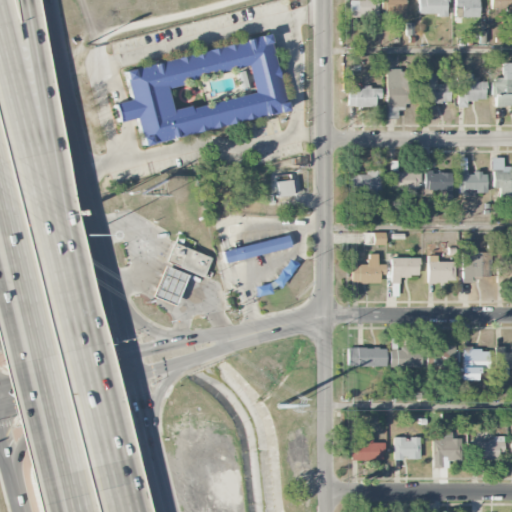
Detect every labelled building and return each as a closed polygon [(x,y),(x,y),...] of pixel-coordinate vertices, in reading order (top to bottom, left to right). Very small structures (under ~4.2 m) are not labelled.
[(403,18),(404,0),(380,0),(381,12),(397,12),(396,18),(403,18)] [(416,0),(417,15),(446,15),(445,0),(416,0)] [(477,17),(477,0),(453,0),(453,7),(460,7),(460,17),(477,17)] [(511,0),(489,0),(489,12),(511,12),(511,0)] [(122,67),(129,99),(114,102),(118,122),(135,119),(140,142),(284,113),(269,37),(122,67)] [(511,63),(501,63),(501,78),(493,78),(493,106),(511,105),(511,63)] [(396,117),(396,111),(403,111),(403,104),(409,104),(409,69),(385,69),(386,118),(396,117)] [(466,108),(466,100),(484,100),(485,82),(471,81),(471,74),(457,73),(456,107),(466,108)] [(421,74),(421,104),(446,105),(446,85),(435,85),(435,74),(421,74)] [(379,87),(346,88),(347,107),(374,106),(373,99),(379,98),(379,87)] [(491,188),(498,188),(498,198),(511,197),(511,167),(502,167),(501,158),(490,158),(491,188)] [(365,175),(349,175),(349,193),(379,194),(379,171),(365,170),(365,175)] [(485,173),(465,173),(465,170),(457,170),(458,191),(485,191),(485,173)] [(388,172),(389,191),(418,190),(417,171),(388,172)] [(450,172),(422,172),(423,190),(440,190),(440,201),(450,201),(450,172)] [(276,197),(291,195),(289,180),(274,183),(276,197)] [(224,262),(289,247),(286,235),(221,250),(224,262)] [(202,276),(210,257),(172,242),(164,262),(202,276)] [(471,243),(460,243),(459,282),(470,283),(471,278),(486,278),(487,253),(471,252),(471,243)] [(350,265),(350,283),(378,283),(378,275),(384,275),(384,264),(376,264),(376,254),(366,254),(366,264),(350,265)] [(453,282),(453,262),(436,262),(435,256),(426,256),(426,283),(453,282)] [(417,258),(388,258),(389,284),(397,283),(397,276),(418,276),(417,258)] [(496,281),(511,280),(511,263),(496,264),(496,281)] [(149,297),(172,306),(184,274),(162,265),(149,297)] [(388,350),(388,368),(420,367),(419,341),(398,342),(399,350),(388,350)] [(453,346),(428,346),(429,368),(453,368),(453,346)] [(497,375),(507,375),(507,371),(511,370),(511,352),(502,352),(502,346),(493,347),(493,366),(497,366),(497,375)] [(384,366),(384,348),(346,348),(346,366),(384,366)] [(487,370),(487,349),(460,349),(459,380),(477,380),(477,370),(487,370)] [(431,440),(430,468),(440,468),(440,460),(457,460),(458,439),(450,438),(450,431),(438,431),(438,440),(431,440)] [(383,461),(382,443),(371,443),(371,436),(357,436),(357,443),(350,444),(350,461),(383,461)] [(419,459),(418,438),(404,438),(404,437),(392,437),(392,459),(419,459)] [(470,440),(470,460),(502,459),(502,439),(470,440)]
